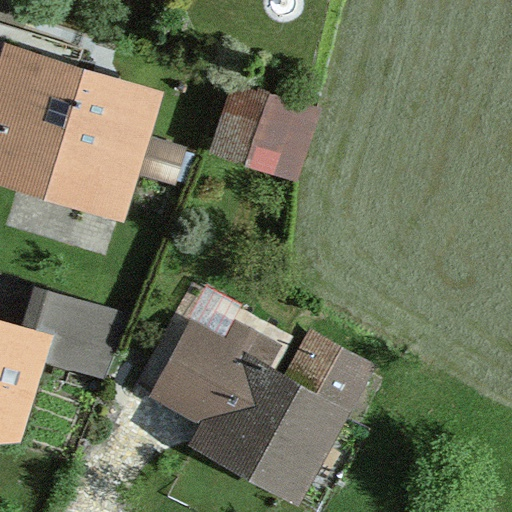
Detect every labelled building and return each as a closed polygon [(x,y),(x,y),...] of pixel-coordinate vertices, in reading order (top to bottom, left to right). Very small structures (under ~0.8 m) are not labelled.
[(27,34),(0,122),(0,155),(110,190),(138,99),(69,78),(78,50),(27,34)] [(242,85),(224,138),(297,164),(315,111),(242,85)] [(149,139),(140,166),(169,176),(178,149),(149,139)] [(204,430),(297,481),(359,367),(312,341),(288,385),(271,376),(292,336),(192,281),(142,373),(213,412),(204,430)] [(0,427),(7,430),(33,346),(108,369),(130,316),(46,290),(31,337),(0,327),(0,427)]
